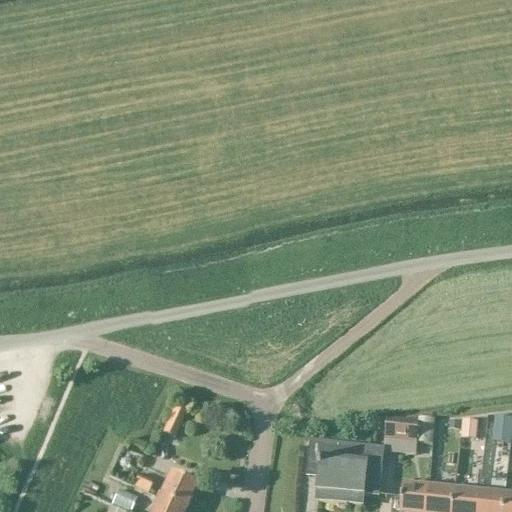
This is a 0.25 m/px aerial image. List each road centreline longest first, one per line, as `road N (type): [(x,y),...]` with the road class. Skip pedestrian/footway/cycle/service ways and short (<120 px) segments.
road 1 (unclassified): [(72,335),(422,267)]
road 2 (unclassified): [(268,403),(72,335)]
road 3 (unclassified): [(268,403),(410,288),(422,267)]
